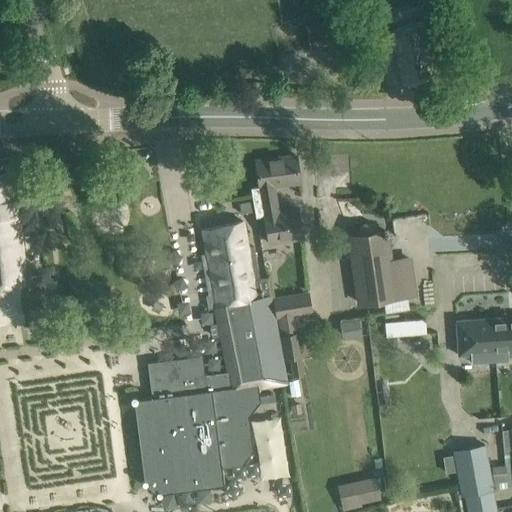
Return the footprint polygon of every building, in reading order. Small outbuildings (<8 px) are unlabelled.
[(339,41),(335,19),(308,24),(313,46),(339,41)] [(388,33),(404,85),(435,76),(419,23),(388,33)] [(256,160),(258,180),(261,202),(276,200),(273,187),(298,184),(298,175),(283,150),(256,160)] [(0,224),(19,223),(14,173),(0,174),(0,224)] [(278,214),(276,200),(261,202),(267,244),(302,238),(297,211),(278,214)] [(242,221),(202,229),(207,253),(201,254),(205,276),(210,275),(213,294),(205,295),(208,309),(216,307),(268,297),(265,278),(261,279),(254,246),(248,247),(242,221)] [(0,285),(25,283),(19,223),(0,224),(0,285)] [(358,303),(396,297),(387,231),(349,237),(358,303)] [(265,278),(268,297),(281,383),(285,383),(281,359),(302,355),(298,333),(294,334),(291,314),(311,311),(308,293),(271,299),(267,277),(265,278)] [(201,358),(148,363),(153,397),(134,400),(144,482),(158,493),(178,491),(223,485),(223,483),(235,481),(233,464),(240,463),(250,450),(247,425),(249,425),(248,413),(246,413),(245,405),(249,400),(259,398),(257,386),(281,383),(268,297),(216,307),(229,373),(203,376),(201,358)] [(511,316),(492,317),(496,361),(509,360),(508,353),(511,352),(511,316)] [(496,361),(492,317),(456,319),(458,356),(471,355),(472,362),(496,361)] [(427,318),(386,319),(386,334),(427,333),(427,318)] [(300,403),(290,405),(291,413),(301,411),(300,403)] [(485,446),(454,452),(462,497),(463,497),(465,511),(498,511),(497,507),(493,490),(485,446)] [(378,475),(339,483),(344,508),(383,500),(378,475)]
